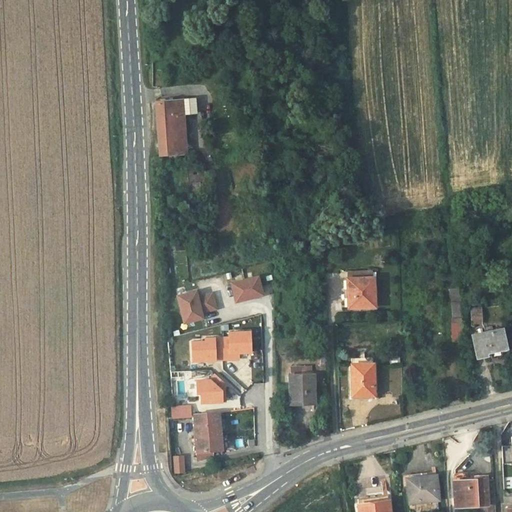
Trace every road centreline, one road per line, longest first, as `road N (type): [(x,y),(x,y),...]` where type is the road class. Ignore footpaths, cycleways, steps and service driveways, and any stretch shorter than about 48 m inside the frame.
road 1 (primary): [(125,0),(136,301)]
road 2 (tertiary): [(511,405),(348,445),(279,477)]
road 3 (primary): [(136,301),(122,511)]
road 4 (primary): [(173,503),(151,469),(144,431),(136,301)]
road 5 (unknown): [(326,286),(340,448)]
